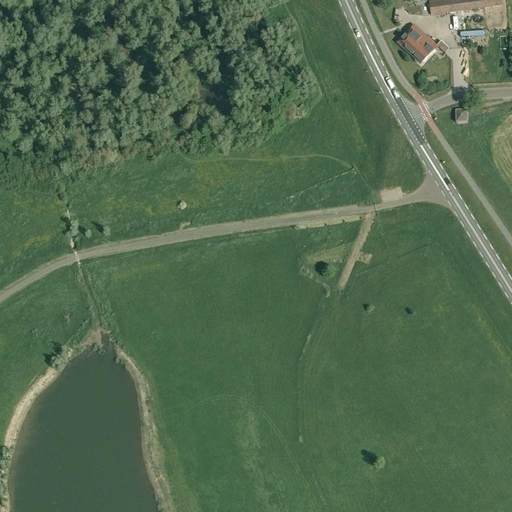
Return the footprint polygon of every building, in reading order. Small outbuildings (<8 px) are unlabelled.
[(504,7),(502,0),(460,0),(449,2),(448,0),(444,0),(430,2),(432,16),(504,7)] [(399,44),(410,55),(426,38),(414,27),(399,44)] [(426,38),(410,55),(422,66),(437,49),(426,38)] [(450,49),(441,42),(437,46),(446,54),(450,49)] [(458,111),(457,125),(468,125),(469,111),(458,111)]
